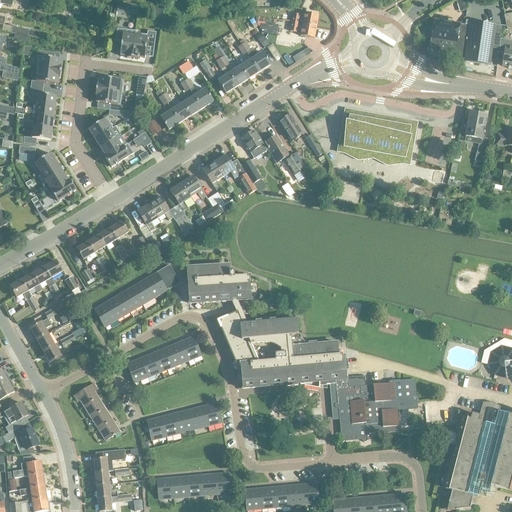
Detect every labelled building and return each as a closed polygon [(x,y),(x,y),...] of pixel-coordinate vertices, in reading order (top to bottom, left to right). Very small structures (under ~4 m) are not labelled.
[(293,15),(291,22),(316,27),(318,17),(299,14),(299,16),(293,15)] [(455,59),(459,24),(447,22),(447,18),(440,17),(439,21),(434,20),(430,47),(435,48),(435,50),(455,59)] [(316,27),(291,22),(290,32),(295,34),(294,37),(314,40),(316,27)] [(459,24),(455,59),(464,60),(464,62),(490,66),(496,26),(470,22),(470,26),(459,24)] [(279,35),(280,26),(266,23),(265,33),(276,35),(279,35)] [(13,27),(12,33),(15,34),(30,36),(37,38),(39,33),(30,31),(30,30),(13,27)] [(132,59),(135,36),(136,36),(136,32),(117,29),(116,42),(122,42),(120,56),(127,57),(126,59),(132,59)] [(145,60),(146,47),(154,48),(156,33),(147,32),(147,38),(136,36),(135,36),(132,59),(138,60),(138,59),(145,60)] [(30,36),(15,34),(14,41),(29,43),(30,36)] [(263,36),(261,34),(258,36),(263,43),(266,41),(265,40),(263,36)] [(511,70),(511,41),(502,40),(500,54),(505,55),(503,68),(509,68),(509,70),(511,70)] [(242,46),(248,54),(252,60),(260,73),(270,67),(262,54),(258,56),(254,49),(251,51),(246,43),(242,46)] [(248,54),(242,46),(239,48),(244,57),(248,54)] [(60,68),(61,60),(49,59),(50,53),(38,51),(35,70),(38,70),(61,73),(62,68),(60,68)] [(275,67),(279,65),(274,56),(269,59),(275,67)] [(225,57),(220,60),(225,67),(230,65),(225,57)] [(225,67),(220,60),(217,62),(222,69),(225,67)] [(260,73),(252,60),(241,67),(249,80),(260,73)] [(192,76),(198,71),(191,62),(185,66),(192,76)] [(230,65),(225,67),(230,75),(238,87),(249,80),(241,67),(236,71),(232,63),(230,65)] [(6,71),(20,74),(20,68),(7,66),(6,71)] [(225,67),(222,69),(227,77),(217,83),(225,95),(238,87),(230,75),(225,67)] [(205,72),(212,83),(218,79),(211,68),(205,72)] [(58,85),(59,78),(60,79),(61,73),(38,70),(36,82),(31,82),(31,88),(43,89),(44,83),(58,85)] [(20,74),(6,71),(4,71),(2,79),(19,82),(20,74)] [(122,94),(123,81),(99,78),(98,85),(97,85),(96,90),(122,94)] [(195,97),(203,110),(213,104),(204,91),(199,94),(189,80),(185,83),(191,91),(195,97)] [(191,91),(185,83),(182,85),(188,93),(191,91)] [(136,95),(143,96),(146,87),(145,87),(138,86),(136,95)] [(55,108),(56,97),(42,95),(43,89),(31,88),(30,94),(37,95),(36,106),(55,108)] [(120,106),(122,94),(96,90),(96,96),(97,96),(96,103),(110,105),(109,111),(113,111),(119,112),(122,112),(123,106),(120,106)] [(164,96),(169,104),(173,102),(168,94),(164,96)] [(169,104),(164,96),(159,99),(164,107),(169,104)] [(203,110),(195,97),(184,104),(192,117),(203,110)] [(184,104),(173,111),(181,124),(192,117),(184,104)] [(53,119),(55,108),(36,106),(34,105),(32,117),(35,117),(53,119)] [(0,111),(8,113),(15,114),(15,109),(1,106),(0,111)] [(418,122),(345,109),(337,153),(344,154),(358,161),(373,160),(387,166),(403,165),(410,166),(418,122)] [(8,113),(0,111),(0,119),(7,121),(8,113)] [(181,124),(173,111),(160,119),(168,132),(181,124)] [(488,139),(484,138),(483,138),(487,116),(470,113),(470,114),(467,130),(465,137),(473,138),(473,143),(480,144),(474,165),(481,167),(488,139)] [(290,116),(278,124),(291,143),(303,135),(290,116)] [(52,130),(53,119),(35,117),(33,128),(52,130)] [(111,130),(113,129),(107,119),(89,130),(95,140),(111,129),(111,130)] [(153,137),(161,132),(154,120),(145,125),(153,137)] [(51,141),(52,130),(33,128),(32,139),(24,138),(23,144),(36,146),(37,139),(51,141)] [(101,149),(117,139),(111,130),(111,129),(95,140),(101,149)] [(498,137),(497,146),(511,147),(511,131),(507,130),(506,138),(498,137)] [(254,133),(241,141),(253,160),(266,152),(254,133)] [(323,154),(311,135),(305,138),(318,158),(323,154)] [(277,164),(284,159),(289,156),(277,137),(272,139),(265,144),(273,157),(277,164)] [(123,148),(122,147),(117,139),(101,149),(106,158),(105,158),(105,159),(123,148)] [(111,168),(134,154),(128,144),(122,147),(123,148),(105,159),(111,168)] [(34,156),(36,149),(20,147),(19,154),(34,156)] [(139,156),(142,160),(148,156),(145,152),(139,156)] [(41,174),(57,164),(51,154),(35,164),(41,174)] [(291,157),(300,171),(305,168),(296,154),(291,157)] [(225,157),(215,164),(223,178),(230,174),(234,181),(237,178),(245,173),(241,167),(237,160),(230,165),(225,157)] [(300,171),(291,157),(284,162),(294,177),(301,173),(300,171)] [(241,167),(245,173),(256,192),(257,193),(266,188),(262,180),(250,161),(241,167)] [(47,183),(63,173),(57,164),(41,174),(47,183)] [(223,178),(215,164),(203,172),(215,190),(219,190),(220,189),(216,183),(223,178)] [(68,182),(63,173),(47,183),(43,185),(49,195),(50,195),(69,182),(68,182)] [(256,192),(245,173),(237,178),(250,196),(256,192)] [(492,176),(485,174),(483,180),(491,182),(492,176)] [(193,178),(182,185),(191,200),(198,195),(202,201),(206,199),(193,178)] [(55,204),(76,191),(70,181),(68,182),(69,182),(50,195),(55,204)] [(191,200),(182,185),(170,193),(183,213),(188,210),(184,204),(191,200)] [(221,209),(230,204),(229,202),(229,201),(225,204),(218,193),(212,197),(217,205),(218,205),(221,209)] [(207,223),(217,216),(222,213),(223,212),(221,209),(218,205),(217,205),(212,197),(207,200),(213,208),(202,215),(203,217),(207,223)] [(160,198),(149,205),(158,219),(165,215),(169,221),(173,218),(169,212),(160,198)] [(39,201),(33,204),(33,205),(39,214),(45,210),(40,202),(39,202),(39,201)] [(149,205),(138,212),(146,225),(151,232),(155,230),(151,223),(158,219),(149,205)] [(185,214),(180,218),(187,230),(192,227),(193,226),(185,214)] [(180,218),(175,221),(183,232),(187,230),(180,218)] [(111,230),(117,241),(128,234),(121,223),(111,230)] [(117,241),(111,230),(100,237),(106,247),(117,241)] [(151,236),(146,240),(156,255),(163,251),(161,248),(159,249),(151,236)] [(100,237),(89,243),(95,254),(106,247),(100,237)] [(147,247),(142,238),(136,241),(141,251),(147,247)] [(95,254),(89,243),(77,251),(83,262),(95,254)] [(122,249),(125,253),(132,249),(129,245),(122,249)] [(125,253),(122,249),(121,246),(116,249),(123,261),(128,259),(125,253)] [(100,275),(106,272),(98,260),(92,263),(100,275)] [(56,261),(45,267),(52,278),(62,272),(56,261)] [(50,290),(51,291),(55,298),(56,300),(62,297),(51,278),(52,278),(45,267),(34,274),(40,285),(46,282),(50,290)] [(228,267),(185,270),(188,305),(230,303),(232,307),(237,305),(236,302),(250,301),(249,278),(233,279),(233,273),(229,274),(228,267)] [(167,290),(168,291),(179,285),(168,268),(156,275),(165,292),(167,290)] [(93,280),(87,270),(81,274),(87,283),(93,280)] [(34,288),(37,294),(43,291),(39,285),(40,285),(34,274),(23,280),(29,291),(34,288)] [(145,282),(155,299),(166,293),(165,292),(156,275),(145,282)] [(78,289),(71,277),(64,282),(71,293),(78,289)] [(28,292),(29,291),(23,280),(10,287),(17,298),(24,294),(30,307),(34,313),(39,310),(28,292)] [(145,282),(132,289),(142,307),(155,299),(145,282)] [(142,307),(132,289),(120,296),(130,314),(142,307)] [(120,296),(108,304),(118,321),(130,314),(120,296)] [(108,304),(93,313),(103,330),(118,321),(108,304)] [(76,319),(70,309),(64,312),(70,323),(76,319)] [(51,311),(45,314),(48,319),(49,320),(54,317),(51,311)] [(219,322),(217,323),(240,377),(242,391),(250,391),(249,390),(285,386),(285,388),(297,387),(297,385),(299,385),(299,387),(311,385),(311,384),(318,383),(318,386),(318,389),(319,389),(319,388),(335,386),(335,393),(342,392),(341,381),(346,381),(346,380),(344,359),(338,359),(337,345),(299,348),(296,321),(249,325),(249,329),(243,331),(236,314),(226,318),(225,316),(218,319),(219,322)] [(52,326),(49,320),(48,319),(41,323),(30,329),(36,339),(47,333),(45,329),(52,326)] [(78,330),(74,332),(77,338),(87,332),(85,326),(78,330)] [(47,333),(36,339),(43,351),(54,345),(47,333)] [(72,335),(60,341),(64,347),(76,340),(72,335)] [(193,339),(181,344),(189,363),(200,358),(193,339)] [(189,363),(181,344),(169,349),(176,368),(189,363)] [(54,345),(43,351),(50,363),(61,357),(54,345)] [(490,354),(487,366),(494,377),(501,373),(505,380),(511,375),(511,350),(501,348),(496,351),(495,355),(490,354)] [(176,368),(169,349),(155,355),(163,373),(176,368)] [(155,355),(141,361),(148,379),(163,373),(155,355)] [(148,379),(141,361),(125,367),(133,386),(148,379)] [(0,386),(9,382),(5,375),(3,376),(1,372),(0,372),(0,386)] [(335,406),(334,407),(334,409),(335,410),(336,411),(337,411),(343,410),(344,420),(340,420),(341,436),(360,435),(360,437),(361,438),(362,438),(364,438),(365,436),(365,434),(383,431),(383,434),(398,432),(397,410),(402,410),(408,409),(416,409),(416,403),(418,402),(419,401),(419,399),(417,397),(415,396),(415,385),(412,382),(400,383),(400,381),(391,381),(390,382),(389,383),(389,385),(359,389),(358,387),(357,387),(355,387),(354,388),(354,392),(336,394),(337,405),(335,406)] [(13,390),(9,382),(0,386),(0,402),(14,395),(11,391),(13,390)] [(85,407),(98,399),(90,388),(74,398),(77,404),(79,402),(83,408),(85,407)] [(105,411),(98,399),(85,407),(88,412),(86,413),(90,420),(93,419),(105,411)] [(216,404),(203,407),(208,427),(221,424),(222,423),(220,416),(217,404),(216,404)] [(448,470),(445,490),(452,491),(449,504),(456,511),(470,510),(473,498),(477,499),(479,491),(489,493),(490,487),(511,492),(511,417),(499,414),(500,409),(492,404),(482,404),(479,418),(457,412),(455,442),(457,442),(452,462),(449,461),(448,469),(448,470)] [(20,405),(2,415),(3,418),(9,427),(27,417),(20,405)] [(203,407),(189,411),(194,431),(208,427),(203,407)] [(112,422),(105,411),(93,419),(96,423),(94,425),(98,431),(100,430),(112,422)] [(189,411),(175,414),(180,434),(194,431),(189,411)] [(175,414),(161,418),(166,438),(180,434),(175,414)] [(161,418),(147,422),(152,441),(166,438),(161,418)] [(119,434),(112,422),(100,430),(103,435),(101,436),(105,443),(119,434)] [(20,435),(22,434),(19,429),(0,439),(0,444),(1,447),(15,439),(20,453),(26,451),(20,435)] [(33,430),(22,434),(20,435),(26,451),(39,447),(33,430)] [(94,473),(107,472),(113,471),(112,463),(124,461),(123,452),(101,455),(96,455),(96,461),(93,462),(94,473)] [(27,476),(41,474),(40,462),(25,465),(26,471),(13,473),(13,478),(27,476)] [(129,469),(115,470),(116,477),(129,476),(129,469)] [(107,472),(94,473),(96,488),(108,486),(107,472)] [(43,486),(41,474),(27,476),(29,488),(43,486)] [(228,475),(215,477),(217,497),(230,496),(228,475)] [(217,497),(215,477),(201,478),(203,498),(217,497)] [(201,478),(187,479),(189,499),(203,498),(201,478)] [(187,479),(172,481),(174,501),(189,499),(187,479)] [(174,501),(172,481),(156,482),(158,502),(174,501)] [(43,486),(29,488),(20,490),(21,498),(28,497),(28,501),(45,499),(43,486)] [(108,486),(96,488),(97,499),(110,498),(108,486)] [(303,487),(305,507),(318,506),(316,486),(303,487)] [(305,507),(303,487),(289,488),(291,508),(305,507)] [(291,508),(289,488),(274,490),(277,510),(291,508)] [(277,510),(274,490),(260,491),(262,511),(277,510)] [(254,511),(262,511),(260,491),(245,492),(246,511),(254,511)] [(391,497),(392,511),(405,511),(405,496),(391,497)] [(392,511),(391,497),(377,498),(378,511),(392,511)] [(111,511),(110,498),(97,499),(98,511),(111,511)] [(378,511),(377,498),(362,500),(363,511),(378,511)] [(47,511),(45,499),(28,501),(26,502),(27,511),(47,511)] [(363,511),(362,500),(348,501),(349,511),(363,511)] [(349,511),(348,501),(332,502),(332,511),(349,511)] [(21,511),(20,503),(10,505),(10,511),(21,511)]
